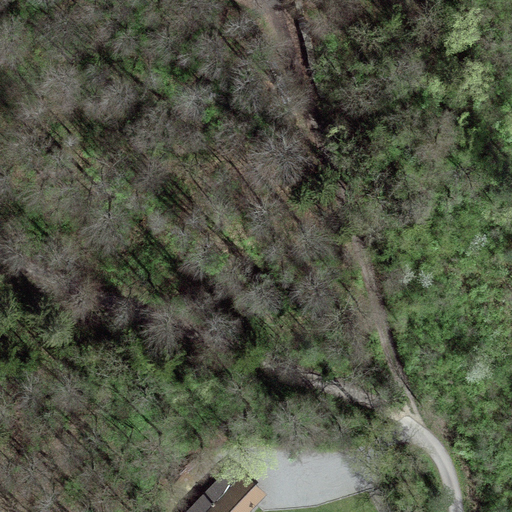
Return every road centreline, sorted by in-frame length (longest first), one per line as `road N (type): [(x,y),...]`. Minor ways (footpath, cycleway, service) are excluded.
road 1 (track): [(418,431),(278,0)]
road 2 (track): [(410,423),(0,248)]
road 3 (track): [(453,511),(447,477),(410,423),(341,456),(236,452),(206,461),(176,493)]
